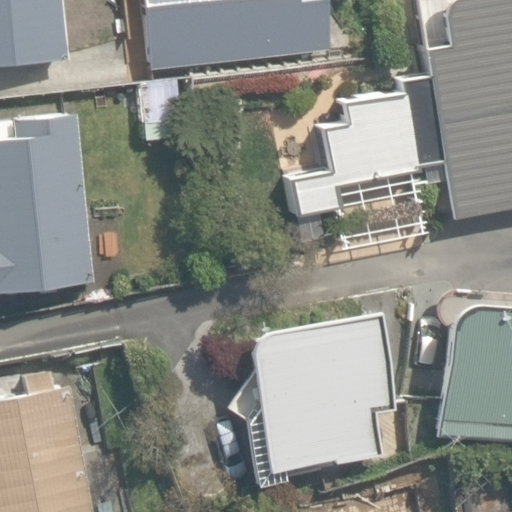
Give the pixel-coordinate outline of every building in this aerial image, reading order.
[(45,0),(0,0),(0,57),(51,52),(45,0)] [(315,177),(421,155),(436,219),(511,200),(511,199),(465,0),(384,0),(404,83),(289,107),(302,169),(264,177),(271,212),(320,201),(315,177)] [(0,105),(0,291),(83,275),(49,96),(0,105)] [(511,311),(494,310),(495,295),(417,290),(408,427),(511,433),(511,311)] [(353,397),(379,392),(361,296),(210,324),(237,469),(362,446),(353,397)] [(0,511),(83,511),(44,358),(0,368),(0,511)]
